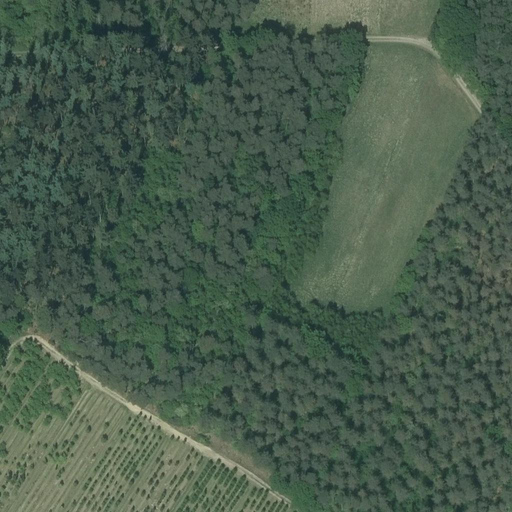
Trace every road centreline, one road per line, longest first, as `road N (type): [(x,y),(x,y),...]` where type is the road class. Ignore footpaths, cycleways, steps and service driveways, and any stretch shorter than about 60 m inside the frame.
road 1 (track): [(436,44),(0,54)]
road 2 (track): [(27,340),(292,511)]
road 3 (track): [(511,149),(436,44),(456,0)]
